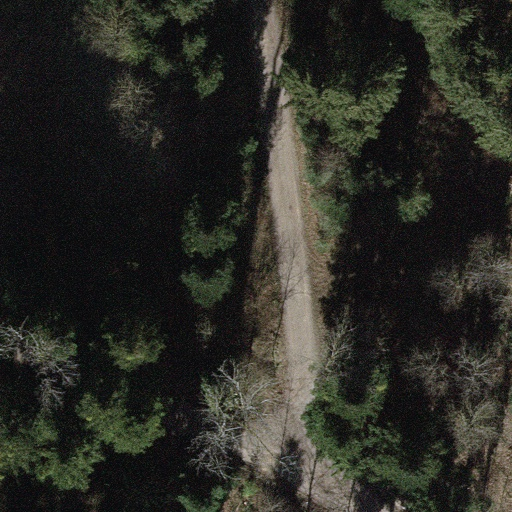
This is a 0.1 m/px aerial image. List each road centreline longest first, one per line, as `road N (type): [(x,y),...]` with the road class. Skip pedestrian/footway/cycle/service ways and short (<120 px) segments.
road 1 (track): [(259,0),(311,430),(368,511)]
road 2 (track): [(311,430),(214,428),(104,405),(0,359)]
